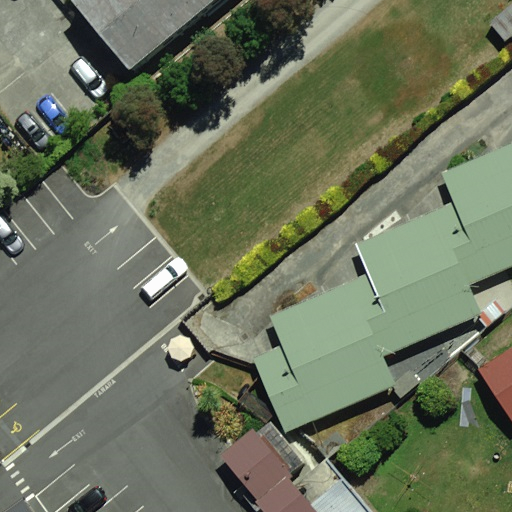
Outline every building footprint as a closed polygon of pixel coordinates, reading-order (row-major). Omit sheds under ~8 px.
[(84,0),(70,12),(131,85),(233,0),(84,0)] [(291,434),(403,377),(391,353),(503,297),(493,276),(511,266),(511,144),(429,187),(437,203),(350,247),(362,270),(261,320),(274,345),(252,357),(291,434)] [(511,425),(511,346),(475,371),(511,426),(511,425)] [(270,423),(226,459),(269,511),(370,511),(326,458),(310,471),(270,423)] [(36,511),(26,498),(5,511),(36,511)]
